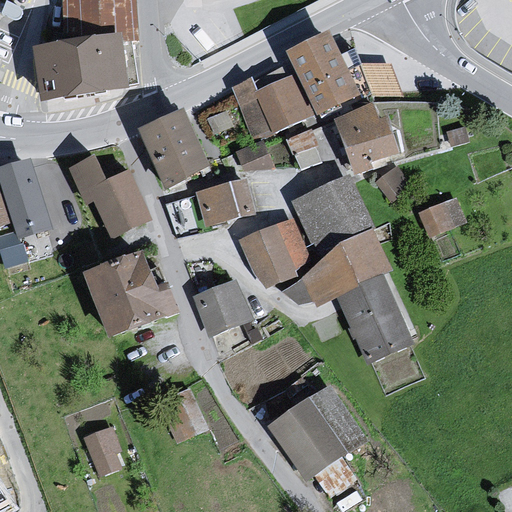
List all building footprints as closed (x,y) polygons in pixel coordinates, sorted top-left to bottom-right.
[(65,50),(40,52),(46,103),(140,88),(135,2),(67,2),(65,50)] [(335,38),(292,55),(302,77),(320,119),(362,99),(335,38)] [(320,119),(302,77),(254,98),(272,141),(320,119)] [(373,107),(337,126),(359,181),(375,175),(372,166),(401,158),(388,125),(382,127),(373,107)] [(134,138),(161,195),(204,174),(182,120),(134,138)] [(465,127),(448,132),(453,151),(471,145),(465,127)] [(237,149),(247,172),(275,160),(265,137),(237,149)] [(92,163),(64,177),(83,214),(90,209),(111,246),(148,225),(127,178),(105,185),(92,163)] [(24,168),(0,174),(0,208),(12,242),(50,235),(24,168)] [(347,184),(291,209),(313,271),(333,251),(371,238),(347,184)] [(241,187),(193,201),(205,233),(252,220),(241,187)] [(469,226),(458,199),(420,215),(431,241),(469,226)] [(290,226),(237,246),(252,281),(265,295),(311,273),(290,226)] [(311,273),(298,286),(315,313),(391,277),(371,238),(333,251),(313,271),(311,273)] [(134,263),(76,280),(90,322),(107,340),(172,320),(159,292),(145,295),(134,263)] [(360,357),(372,364),(410,350),(379,284),(333,308),(360,357)] [(190,303),(207,341),(252,328),(232,287),(190,303)] [(190,389),(158,403),(177,445),(208,432),(190,389)] [(326,393),(265,435),(305,486),(365,450),(326,393)] [(112,427),(84,438),(100,477),(121,468),(116,454),(122,451),(112,427)] [(0,481),(0,511),(13,511),(17,510),(0,481)]
